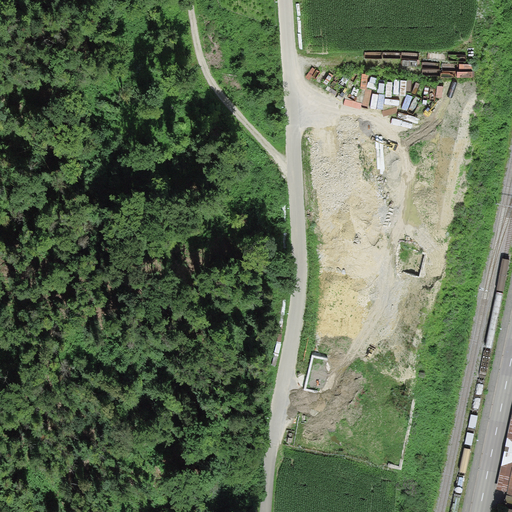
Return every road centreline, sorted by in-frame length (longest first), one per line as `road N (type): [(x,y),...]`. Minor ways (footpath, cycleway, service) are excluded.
road 1 (residential): [(265,511),(295,277),(282,0)]
road 2 (track): [(186,0),(197,57),(217,95),(291,169)]
road 3 (tertiary): [(479,511),(511,358)]
